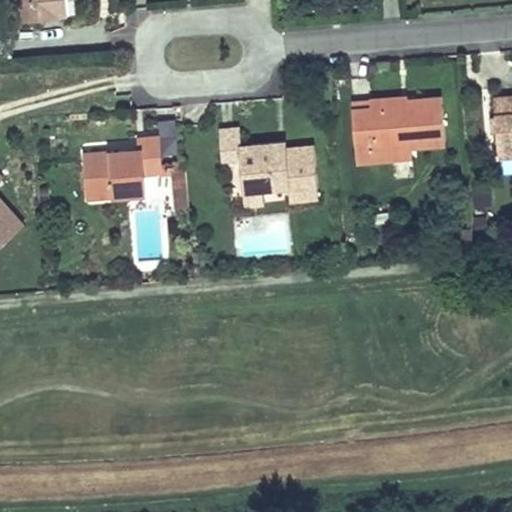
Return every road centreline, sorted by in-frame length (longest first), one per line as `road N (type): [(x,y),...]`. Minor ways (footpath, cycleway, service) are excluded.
road 1 (residential): [(272,48),(259,32),(226,21),(167,26),(145,48),(154,80),(170,87),(244,80),(266,62)]
road 2 (residential): [(272,48),(511,28)]
